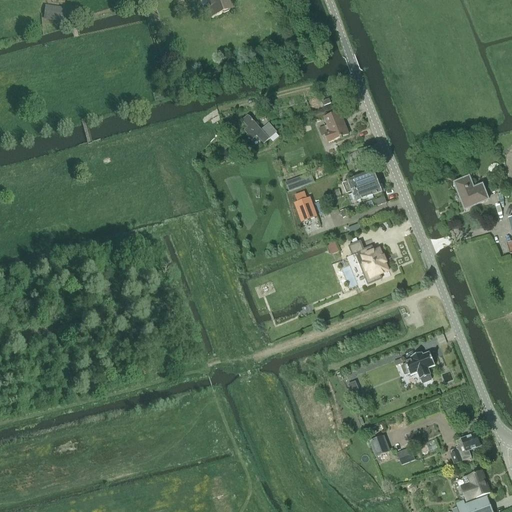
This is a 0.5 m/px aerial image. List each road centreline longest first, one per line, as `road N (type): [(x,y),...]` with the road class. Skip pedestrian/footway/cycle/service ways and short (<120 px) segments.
road 1 (tertiary): [(357,77),(489,410),(510,440)]
road 2 (track): [(397,304),(253,358)]
